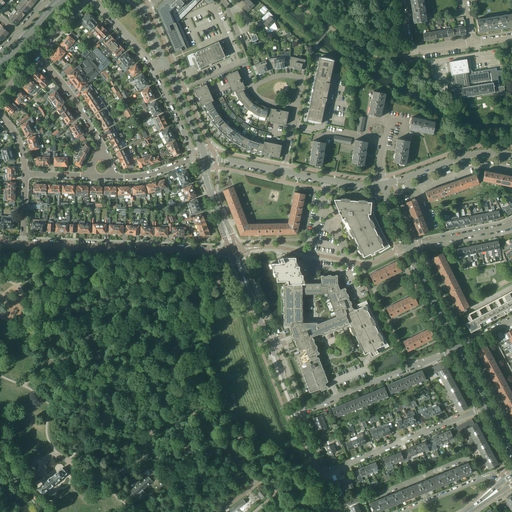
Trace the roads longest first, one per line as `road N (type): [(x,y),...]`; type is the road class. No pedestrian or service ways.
road 1 (tertiary): [(231,251),(21,244)]
road 2 (residential): [(483,403),(320,474)]
road 3 (residential): [(153,67),(193,154),(159,171),(116,177)]
road 4 (residential): [(295,412),(455,347)]
road 5 (residential): [(37,54),(89,2),(153,67)]
road 6 (tertiary): [(295,412),(249,292)]
